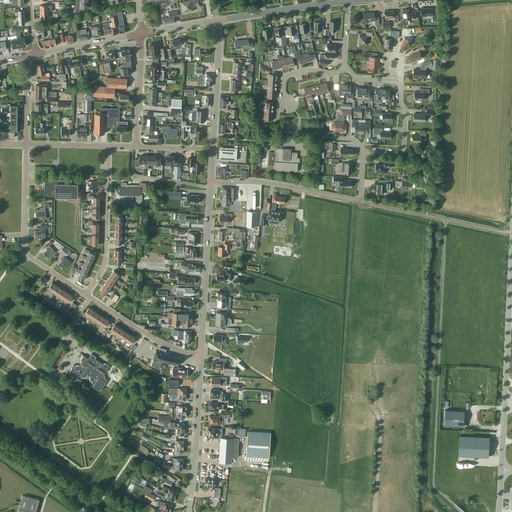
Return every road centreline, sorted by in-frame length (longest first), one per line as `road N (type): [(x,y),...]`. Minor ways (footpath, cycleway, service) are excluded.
road 1 (tertiary): [(511,253),(501,469)]
road 2 (residential): [(85,294),(24,252),(25,144)]
road 3 (residential): [(200,355),(210,181)]
road 4 (residential): [(189,511),(200,355)]
road 5 (residential): [(85,294),(105,259),(108,146)]
road 6 (residential): [(359,200),(210,181)]
road 7 (tertiary): [(215,21),(346,1)]
road 8 (residential): [(200,355),(152,338),(85,294)]
road 9 (residential): [(212,149),(215,21)]
